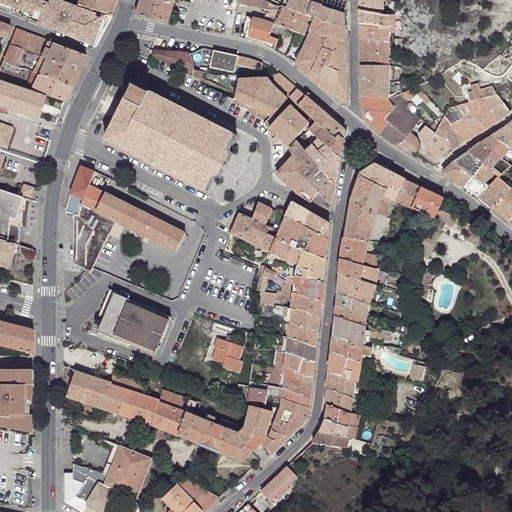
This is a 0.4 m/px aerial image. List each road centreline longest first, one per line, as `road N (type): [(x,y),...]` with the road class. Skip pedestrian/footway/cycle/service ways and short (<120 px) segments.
road 1 (tertiary): [(220,511),(316,418),(352,118)]
road 2 (primary): [(103,55),(60,164),(48,314)]
road 3 (tertiary): [(352,118),(265,55),(120,22)]
road 4 (primary): [(48,314),(50,511)]
road 5 (tertiary): [(511,233),(352,118)]
road 6 (unknown): [(49,414),(195,449)]
